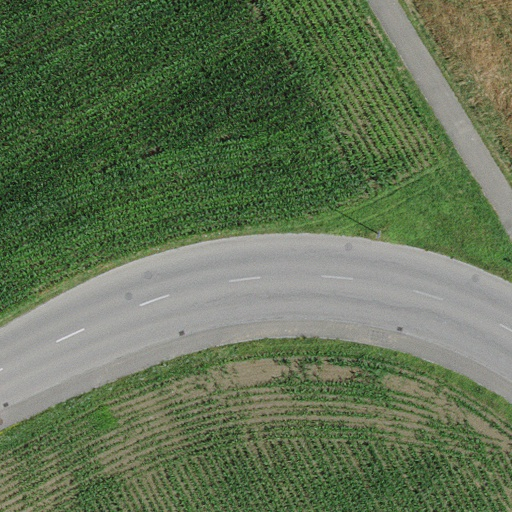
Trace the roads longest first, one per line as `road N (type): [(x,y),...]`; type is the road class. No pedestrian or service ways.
road 1 (tertiary): [(511,328),(378,282),(258,276),(180,290),(83,324),(0,367)]
road 2 (track): [(511,219),(378,0)]
